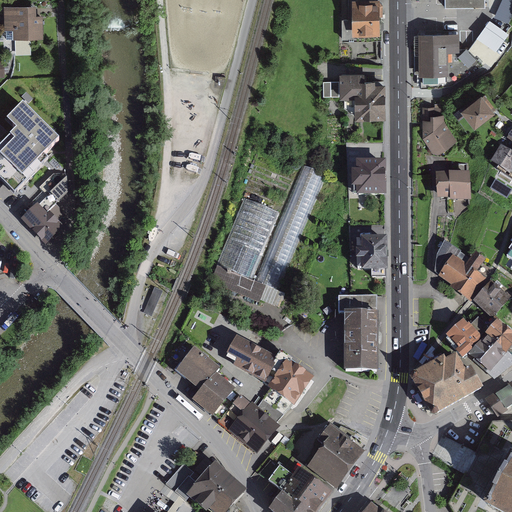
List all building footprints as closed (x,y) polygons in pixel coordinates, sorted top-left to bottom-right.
[(354,1),(354,33),(378,33),(378,0),(354,1)] [(511,0),(502,0),(495,16),(510,23),(511,18),(511,0)] [(39,5),(7,6),(8,40),(47,39),(47,16),(39,16),(39,5)] [(491,67),(511,36),(511,34),(489,19),(462,59),(476,69),(482,61),(491,67)] [(459,35),(423,35),(422,86),(448,87),(449,51),(459,51),(459,35)] [(362,75),(342,75),(342,96),(358,96),(358,118),(382,117),(381,83),(362,84),(362,75)] [(481,97),(463,111),(475,126),(492,113),(481,97)] [(14,133),(0,147),(0,182),(14,196),(48,162),(44,158),(60,142),(23,106),(5,125),(14,133)] [(427,125),(439,148),(458,138),(446,115),(427,125)] [(511,155),(502,149),(493,163),(511,174),(511,155)] [(387,195),(387,163),(361,164),(362,195),(387,195)] [(282,213),(243,199),(214,286),(281,308),(286,293),(283,292),(323,175),(298,166),(282,213)] [(438,177),(439,198),(451,198),(452,200),(469,199),(468,175),(438,177)] [(37,205),(21,221),(46,246),(64,229),(50,214),(47,216),(37,205)] [(385,242),(362,242),(363,272),(371,272),(371,280),(385,280),(385,242)] [(511,262),(511,243),(503,256),(511,262)] [(438,259),(435,275),(455,288),(453,291),(467,300),(481,279),(476,275),(484,262),(476,256),(471,263),(446,246),(438,259)] [(491,285),(476,302),(491,316),(506,299),(491,285)] [(375,316),(346,316),(346,372),(376,372),(375,316)] [(472,322),(456,337),(483,366),(487,363),(495,372),(511,355),(511,335),(502,325),(488,339),(472,322)] [(235,368),(264,384),(272,389),(265,399),(285,413),(290,406),(295,409),(313,382),(289,366),(291,363),(282,357),(279,362),(237,342),(229,359),(237,363),(235,368)] [(219,373),(195,353),(178,374),(202,393),(214,378),(219,373)] [(442,364),(412,381),(432,418),(480,392),(470,374),(464,377),(455,361),(444,368),(442,364)] [(240,398),(214,378),(202,393),(195,402),(220,422),(240,398)] [(511,388),(487,404),(496,420),(511,409),(511,388)] [(220,422),(256,452),(276,428),(240,398),(220,422)] [(349,473),(362,455),(347,444),(349,442),(331,429),(316,449),(322,453),(349,473)] [(337,490),(349,473),(322,453),(310,471),(337,490)] [(496,492),(488,507),(497,511),(511,511),(511,458),(503,477),(496,492)] [(221,511),(241,490),(212,465),(188,493),(207,509),(210,505),(218,511),(221,511)] [(315,511),(328,496),(299,474),(294,480),(281,470),(269,484),(285,496),(305,511),(315,511)] [(305,511),(285,496),(272,511),(305,511)] [(382,511),(371,503),(364,511),(382,511)]
